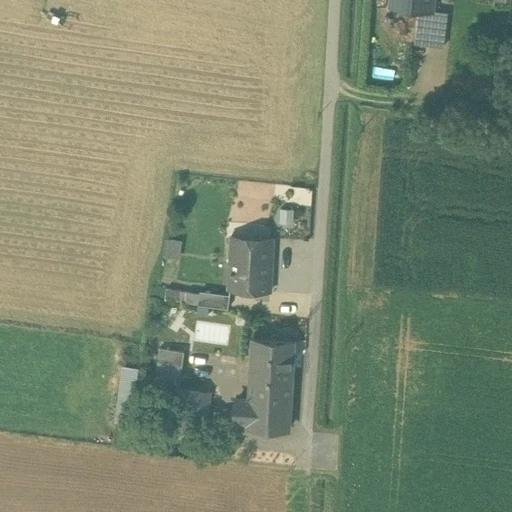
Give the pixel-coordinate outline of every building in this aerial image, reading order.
[(433,0),(391,0),(391,7),(419,11),(432,12),(432,10),(433,0)] [(432,12),(419,11),(415,43),(443,47),(447,12),(432,10),(432,12)] [(310,202),(310,185),(281,185),(281,201),(310,202)] [(280,205),(278,218),(292,220),(294,207),(280,205)] [(272,237),(232,235),(229,290),(269,292),(272,237)] [(179,255),(179,239),(166,239),(166,254),(179,255)] [(230,294),(201,290),(199,304),(228,308),(230,294)] [(294,339),(254,337),(251,377),(251,378),(291,380),(294,339)] [(184,350),(160,347),(158,361),(182,364),(184,350)] [(182,364),(158,361),(156,372),(181,376),(182,364)] [(181,376),(156,372),(155,386),(169,388),(178,389),(179,387),(181,376)] [(291,380),(251,378),(251,377),(250,398),(237,397),(235,421),(248,422),(248,425),(289,428),(292,380),(291,380)] [(179,387),(178,389),(169,388),(162,431),(203,437),(209,392),(179,387)]
